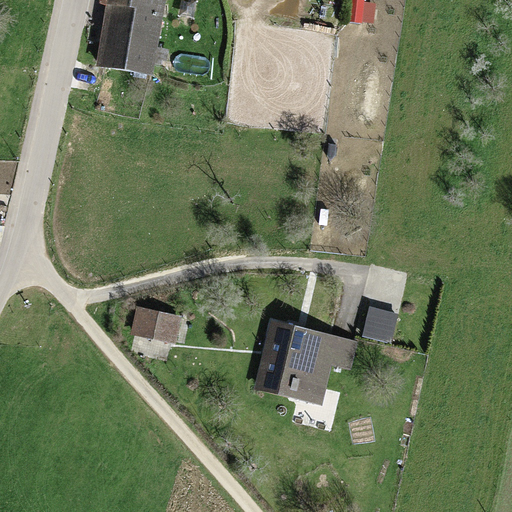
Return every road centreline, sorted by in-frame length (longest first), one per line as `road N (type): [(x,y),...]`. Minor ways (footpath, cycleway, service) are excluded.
road 1 (track): [(13,253),(67,300),(250,511)]
road 2 (unclassified): [(73,0),(0,288)]
